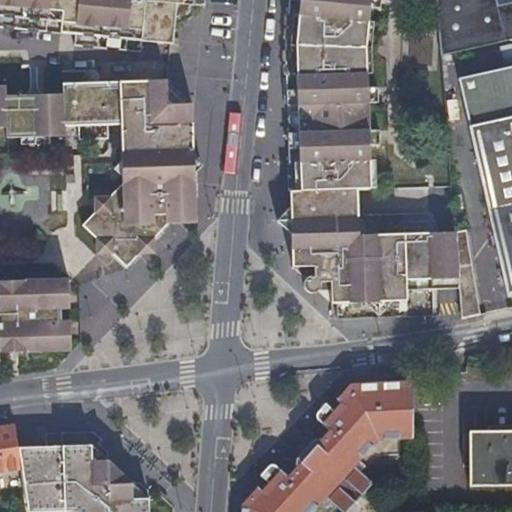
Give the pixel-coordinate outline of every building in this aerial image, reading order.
[(0,0),(0,19),(20,21),(45,23),(62,25),(63,0),(0,0)] [(76,26),(78,0),(63,0),(62,25),(61,37),(75,38),(76,26)] [(120,30),(174,35),(175,21),(190,22),(191,9),(192,0),(78,0),(76,26),(120,30)] [(192,0),(191,9),(202,10),(203,0),(192,0)] [(286,135),(287,166),(288,206),(276,221),(289,237),(290,270),(308,270),(308,277),(304,278),(301,281),(300,283),(299,286),(299,288),(300,293),(301,294),(304,297),(308,299),(312,299),(314,298),(317,296),(318,294),(320,291),(320,288),(329,288),(331,305),(402,304),(402,295),(402,285),(431,284),(428,239),(356,241),(355,195),(367,194),(366,153),(366,138),(366,110),(366,95),(365,52),(369,9),(369,0),(287,0),(282,58),(285,108),(295,107),(309,121),(299,134),(286,135)] [(379,0),(369,0),(369,9),(379,10),(379,0)] [(506,295),(511,293),(511,0),(429,0),(435,53),(511,35),(511,62),(457,75),(506,295)] [(191,9),(190,22),(202,12),(202,10),(191,9)] [(0,29),(20,32),(20,21),(0,19),(0,29)] [(44,34),(45,23),(20,21),(20,32),(44,34)] [(178,31),(190,22),(175,21),(174,41),(177,41),(178,31)] [(121,42),(120,30),(76,26),(75,38),(121,42)] [(174,35),(120,30),(121,42),(126,43),(143,44),(177,47),(177,41),(174,41),(174,35)] [(142,55),(143,44),(126,43),(121,42),(75,38),(74,49),(142,55)] [(0,134),(6,134),(6,145),(20,144),(34,144),(48,144),(63,143),(63,134),(61,100),(5,102),(4,84),(0,84),(0,134)] [(144,255),(145,255),(154,255),(155,237),(163,229),(197,228),(192,110),(167,86),(122,87),(61,89),(61,100),(63,134),(78,134),(80,148),(108,147),(108,133),(120,132),(123,204),(96,205),(101,210),(83,233),(126,274),(144,255)] [(377,95),(366,95),(366,110),(378,109),(377,95)] [(379,137),(366,138),(366,153),(379,152),(379,137)] [(68,153),(28,155),(29,171),(69,170),(68,153)] [(428,239),(431,284),(431,294),(459,293),(453,238),(428,239)] [(0,351),(18,351),(64,349),(63,336),(71,336),(70,314),(61,315),(61,313),(61,307),(69,307),(68,277),(0,279),(0,351)] [(402,285),(402,295),(431,294),(431,284),(402,285)] [(389,381),(392,439),(408,438),(407,379),(389,381)] [(334,404),(332,407),(329,411),(320,404),(312,414),(313,423),(307,430),(311,442),(298,456),(284,455),(275,466),(268,464),(260,472),(269,480),(262,487),(256,482),(241,497),(239,511),(327,511),(334,505),(341,511),(370,481),(362,474),(379,455),(393,453),(392,439),(389,381),(342,385),(330,399),(334,404)] [(0,427),(0,470),(21,467),(18,448),(17,446),(14,425),(0,427)] [(511,435),(489,435),(488,479),(511,479),(511,435)] [(148,511),(148,498),(133,498),(132,483),(131,482),(119,482),(108,483),(108,472),(107,459),(105,459),(90,458),(89,446),(89,445),(18,448),(21,467),(29,511),(40,511),(74,510),(82,500),(91,500),(91,511),(148,511)] [(100,454),(89,446),(90,458),(105,459),(100,454)] [(118,471),(108,472),(108,483),(119,482),(118,471)] [(148,496),(132,483),(133,498),(148,498),(148,496)] [(82,500),(74,510),(76,511),(91,511),(91,500),(82,500)]
